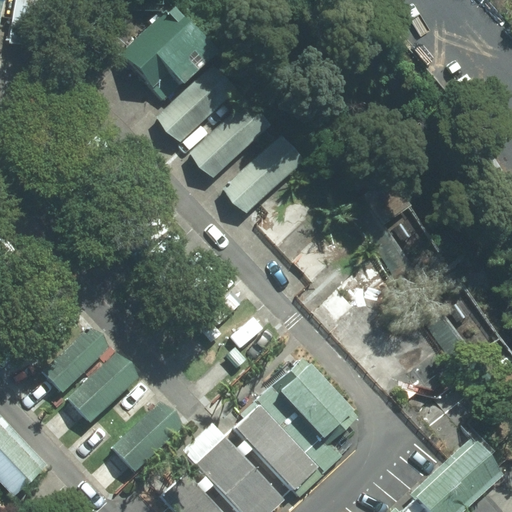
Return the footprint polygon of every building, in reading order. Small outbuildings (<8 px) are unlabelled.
[(62,0),(16,0),(13,46),(59,49),(62,0)] [(210,67),(157,10),(106,56),(133,85),(151,68),(178,97),(210,67)] [(214,107),(164,152),(192,183),(241,138),(214,107)] [(250,144),(200,189),(228,219),(278,174),(250,144)] [(285,182),(236,227),(264,257),(313,212),(285,182)] [(320,218),(271,263),(299,293),(348,248),(320,218)] [(377,285),(351,256),(297,305),(324,334),(377,285)] [(350,429),(293,366),(266,391),(323,454),(350,429)] [(308,475),(254,416),(226,441),(281,501),(308,475)] [(114,434),(101,422),(79,444),(92,456),(114,434)] [(278,511),(280,510),(205,429),(133,495),(149,511),(278,511)] [(41,476),(0,431),(0,501),(6,508),(41,476)] [(123,435),(99,459),(109,470),(103,475),(115,487),(155,447),(140,431),(130,441),(123,435)] [(452,511),(482,484),(451,450),(398,499),(409,511),(452,511)]
